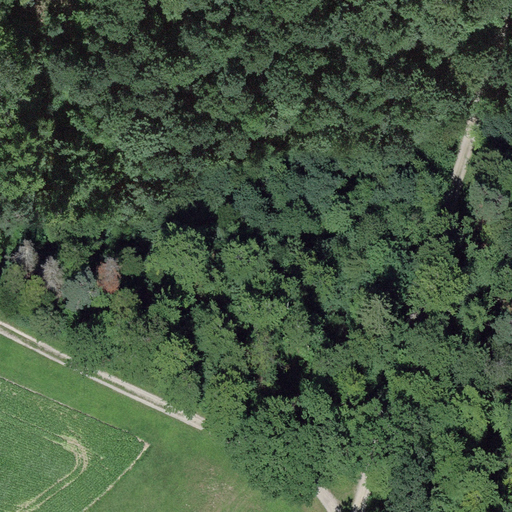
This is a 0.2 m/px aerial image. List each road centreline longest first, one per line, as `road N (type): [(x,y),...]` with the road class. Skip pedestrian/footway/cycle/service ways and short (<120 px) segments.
road 1 (track): [(360,484),(511,3)]
road 2 (track): [(352,511),(360,484),(132,391),(0,321)]
